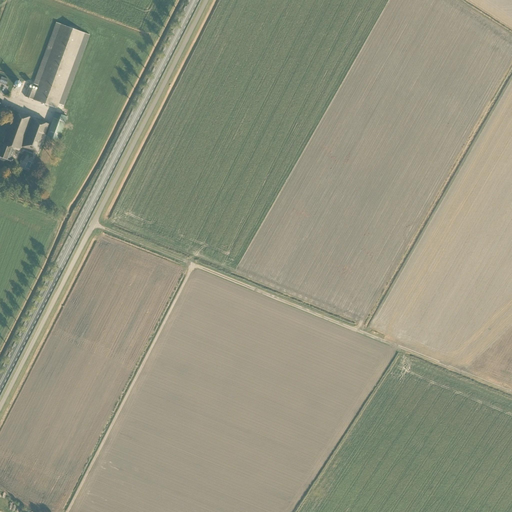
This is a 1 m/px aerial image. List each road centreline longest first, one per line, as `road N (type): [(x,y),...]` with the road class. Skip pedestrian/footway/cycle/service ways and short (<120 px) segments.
road 1 (unclassified): [(0,406),(207,0)]
road 2 (trunk): [(0,383),(194,0)]
